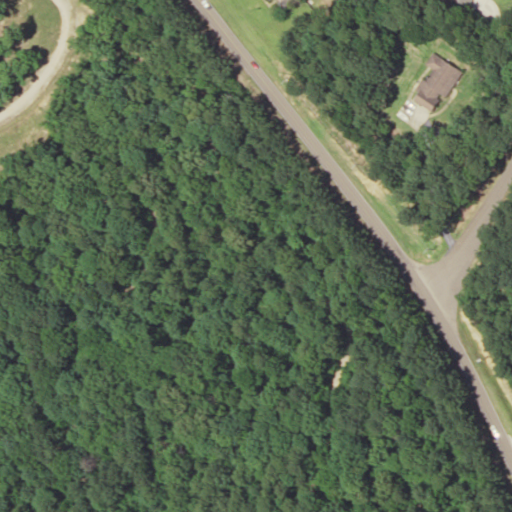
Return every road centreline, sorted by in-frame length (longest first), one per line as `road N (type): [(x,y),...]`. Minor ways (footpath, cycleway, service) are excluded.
road 1 (tertiary): [(200,0),(430,298),(511,451)]
road 2 (residential): [(430,298),(511,176)]
